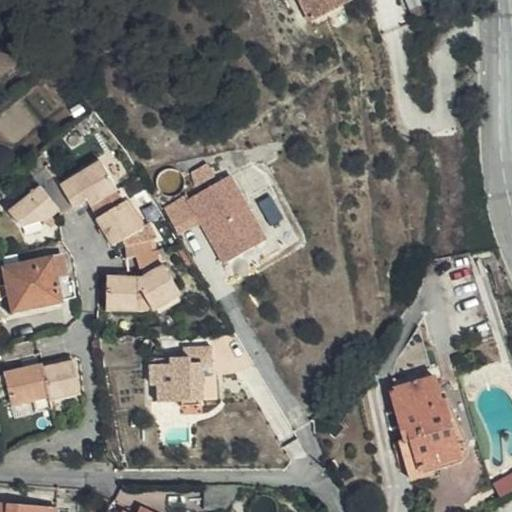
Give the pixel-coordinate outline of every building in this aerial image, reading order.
[(306,0),(316,17),(347,0),(306,0)] [(87,109),(68,125),(73,130),(92,114),(87,109)] [(115,180),(128,173),(115,149),(102,156),(115,180)] [(96,155),(58,179),(71,200),(72,202),(85,194),(88,200),(92,197),(112,185),(114,184),(96,155)] [(39,181),(58,206),(71,200),(58,179),(52,170),(39,181)] [(190,199),(227,263),(268,239),(231,176),(190,199)] [(58,206),(39,181),(6,206),(20,226),(30,219),(34,218),(43,218),(58,206)] [(112,185),(92,197),(103,214),(122,201),(112,185)] [(122,201),(103,214),(93,221),(110,248),(120,242),(141,228),(125,201),(122,201)] [(141,228),(120,242),(121,248),(148,242),(156,236),(149,224),(141,228)] [(178,296),(160,265),(156,268),(153,264),(148,242),(121,248),(125,269),(134,268),(139,279),(105,278),(104,311),(140,312),(141,290),(154,311),(178,296)] [(62,260),(6,273),(13,311),(59,303),(58,298),(73,295),(71,283),(67,283),(62,260)] [(13,311),(6,273),(0,273),(0,289),(6,312),(13,311)] [(213,345),(186,346),(186,362),(153,364),(154,384),(161,383),(162,400),(185,399),(185,404),(202,403),(201,398),(218,397),(217,377),(213,378),(213,363),(214,363),(213,345)] [(153,364),(186,362),(186,346),(173,347),(173,357),(153,358),(153,364)] [(74,367),(41,373),(48,403),(48,407),(80,401),(74,367)] [(48,403),(41,373),(41,371),(2,379),(9,411),(31,406),(48,403)] [(388,391),(402,444),(412,442),(420,476),(441,470),(437,456),(458,450),(445,405),(440,406),(433,380),(388,391)] [(48,407),(48,403),(31,406),(33,418),(50,414),(48,407)] [(412,442),(402,444),(398,445),(407,483),(422,479),(420,476),(412,442)] [(462,465),(458,450),(437,456),(441,470),(462,465)] [(214,511),(227,511),(246,490),(208,489),(203,508),(214,511)] [(157,511),(135,503),(119,504),(115,511),(92,511),(91,511),(90,511),(157,511)]
